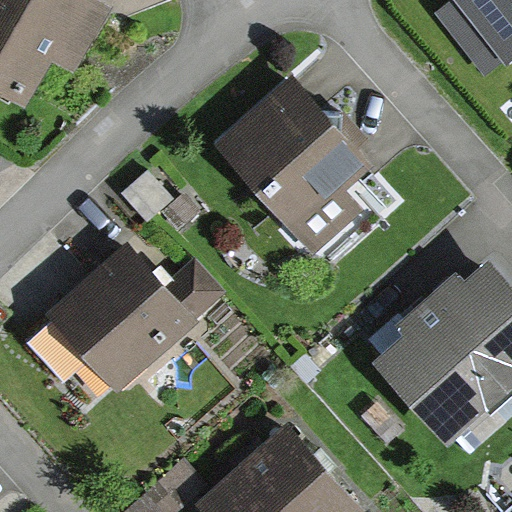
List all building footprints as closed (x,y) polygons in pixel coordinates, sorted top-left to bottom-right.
[(81,75),(114,9),(96,0),(0,0),(0,86),(36,105),(58,64),(81,75)] [(511,39),(511,0),(474,0),(508,43),(511,39)] [(307,81),(227,143),(317,258),(372,215),(348,185),(373,165),(307,81)] [(198,323),(134,251),(33,341),(97,413),(198,323)] [(511,393),(511,282),(492,259),(381,357),(457,443),(511,393)] [(360,511),(292,432),(208,503),(215,511),(360,511)]
